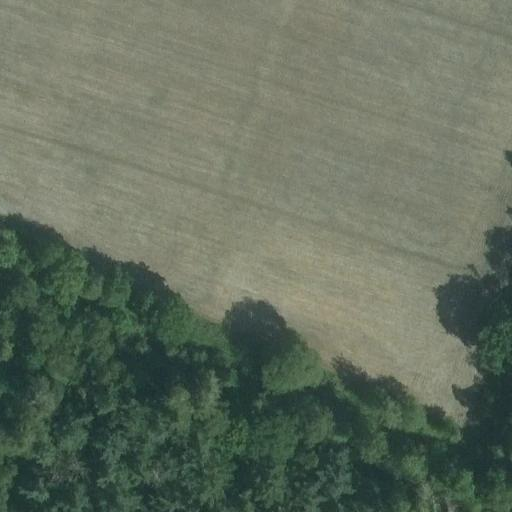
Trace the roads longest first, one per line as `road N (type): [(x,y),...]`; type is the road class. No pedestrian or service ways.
road 1 (track): [(41,274),(473,450),(511,345)]
road 2 (track): [(0,361),(41,274),(25,243),(0,227)]
